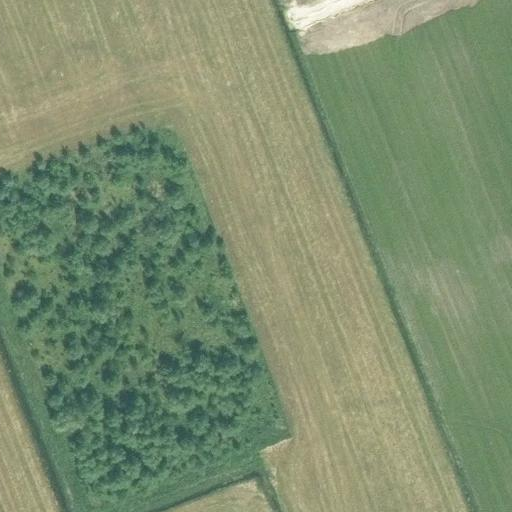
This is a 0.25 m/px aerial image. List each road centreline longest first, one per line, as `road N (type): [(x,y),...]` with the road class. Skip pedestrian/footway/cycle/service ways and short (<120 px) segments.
road 1 (residential): [(0,136),(342,0)]
road 2 (residential): [(324,245),(398,424),(471,394),(449,338)]
road 3 (residential): [(449,338),(398,214),(324,245)]
